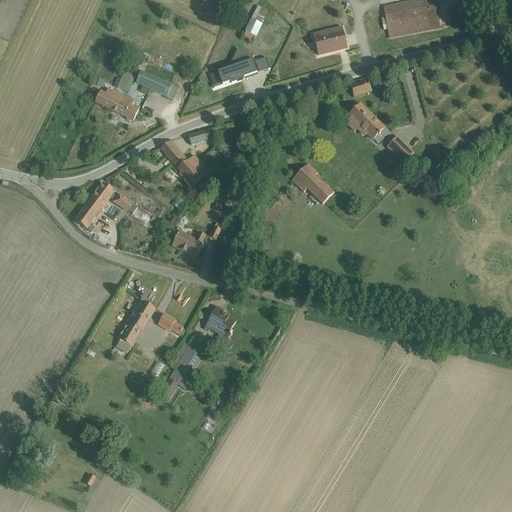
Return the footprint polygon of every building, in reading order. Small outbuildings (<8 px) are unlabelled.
[(442,31),(435,0),(424,0),(383,8),(386,19),(382,20),(384,32),(388,31),(390,41),(442,31)] [(246,33),(243,39),(252,43),(268,12),(258,7),(245,32),(246,33)] [(348,52),(342,26),(313,33),(319,59),(348,52)] [(132,46),(127,54),(138,60),(142,51),(132,46)] [(253,64),(252,60),(254,57),(238,50),(228,70),(218,73),(222,84),(213,87),(214,89),(231,84),(243,79),(249,77),(247,71),(252,61),(253,64)] [(260,61),(264,72),(270,70),(266,59),(260,61)] [(247,71),(249,77),(257,74),(253,64),(252,61),(247,71)] [(264,72),(260,61),(255,62),(259,74),(264,72)] [(125,72),(117,88),(128,93),(135,78),(125,72)] [(167,98),(172,86),(141,72),(136,84),(167,98)] [(100,80),(97,86),(103,89),(106,83),(100,80)] [(370,81),(351,86),(354,98),(373,93),(370,81)] [(172,86),(167,98),(174,101),(179,90),(172,86)] [(100,92),(95,103),(126,118),(126,120),(130,122),(132,121),(133,122),(139,111),(132,107),(135,102),(108,89),(106,94),(100,92)] [(386,134),(362,107),(347,120),(349,123),(347,125),(355,135),(359,132),(366,140),(369,138),(375,144),(386,134)] [(253,122),(243,123),(244,142),(253,140),(253,137),(254,137),(254,128),(253,122)] [(203,132),(188,137),(191,147),(211,141),(208,132),(203,133),(203,132)] [(414,155),(397,139),(386,150),(402,167),(414,155)] [(171,142),(161,149),(179,172),(179,175),(181,178),(183,177),(193,188),(203,180),(197,171),(203,167),(195,156),(188,162),(171,142)] [(322,211),(336,197),(307,167),(292,182),(322,211)] [(87,230),(91,225),(110,199),(113,200),(115,196),(114,194),(115,193),(103,184),(75,221),(87,230)] [(191,191),(183,198),(188,204),(196,196),(191,191)] [(119,195),(114,203),(132,216),(138,208),(119,195)] [(180,199),(174,207),(180,212),(187,204),(180,199)] [(216,224),(209,238),(216,242),(223,227),(216,224)] [(179,232),(172,247),(196,259),(206,237),(199,233),(196,240),(179,232)] [(121,341),(132,348),(142,332),(143,333),(157,310),(143,303),(121,341)] [(216,308),(204,330),(208,332),(209,330),(219,336),(216,342),(216,343),(227,349),(229,350),(231,348),(233,345),(232,343),(227,339),(236,322),(222,314),(224,312),(216,308)] [(163,314),(157,326),(169,333),(170,331),(179,336),(183,329),(174,324),(176,322),(163,314)] [(132,348),(121,341),(116,348),(126,355),(129,351),(130,352),(132,348)] [(91,343),(87,350),(96,355),(100,348),(91,343)] [(175,371),(159,395),(170,401),(178,387),(187,392),(193,382),(188,379),(203,355),(189,347),(187,349),(183,347),(175,361),(179,363),(174,371),(175,371)] [(245,371),(242,376),(249,380),(252,375),(245,371)] [(89,474),(83,484),(90,488),(96,479),(89,474)]
